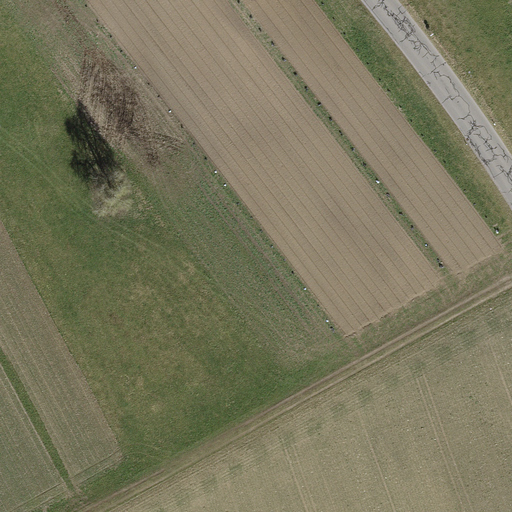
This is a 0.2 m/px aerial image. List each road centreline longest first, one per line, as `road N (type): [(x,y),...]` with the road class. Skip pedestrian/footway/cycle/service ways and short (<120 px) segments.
road 1 (track): [(94,511),(511,280)]
road 2 (tertiary): [(511,182),(379,0)]
